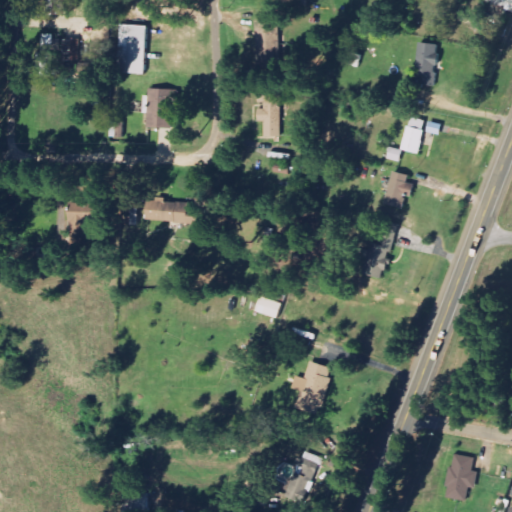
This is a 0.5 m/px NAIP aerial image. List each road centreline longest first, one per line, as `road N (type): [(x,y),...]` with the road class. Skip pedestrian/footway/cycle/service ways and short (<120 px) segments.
road 1 (trunk): [(368,511),(511,139)]
road 2 (residential): [(219,140),(204,160),(21,160),(7,151),(2,134),(17,0)]
road 3 (residential): [(219,140),(217,0)]
